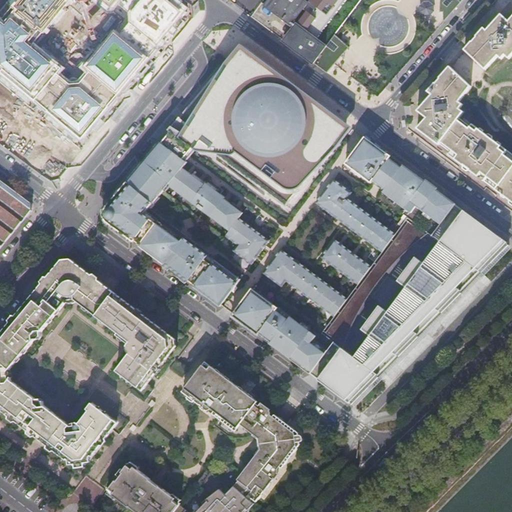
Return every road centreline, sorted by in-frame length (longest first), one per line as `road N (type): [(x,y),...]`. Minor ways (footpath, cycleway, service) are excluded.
road 1 (residential): [(385,461),(360,430),(61,206)]
road 2 (residential): [(219,7),(61,206)]
road 3 (primary): [(372,511),(511,370)]
road 4 (residential): [(219,7),(372,122)]
road 5 (primary): [(511,335),(385,461)]
road 6 (residential): [(372,122),(511,230)]
road 7 (residential): [(372,122),(480,0)]
road 8 (residential): [(0,305),(63,224),(61,206)]
